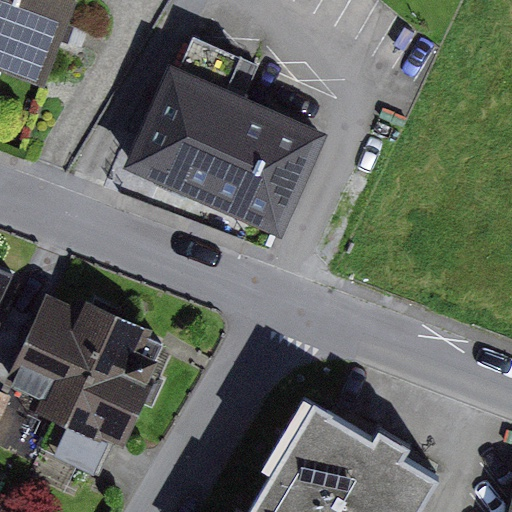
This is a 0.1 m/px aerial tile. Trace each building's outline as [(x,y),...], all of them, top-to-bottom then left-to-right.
[(0,0),(0,55),(51,76),(80,0),(0,0)] [(205,36),(189,74),(253,102),(270,64),(205,36)] [(189,74),(183,87),(173,83),(138,163),(291,229),(331,135),(253,102),(189,74)] [(97,301),(67,289),(27,384),(51,394),(47,402),(120,433),(121,429),(150,441),(193,341),(171,332),(176,322),(101,291),(97,301)] [(23,396),(0,385),(0,433),(6,436),(23,396)] [(429,511),(451,477),(416,457),(423,445),(395,429),(388,440),(319,398),(279,464),(287,469),(261,511),(254,511),(251,510),(250,511),(429,511)]
